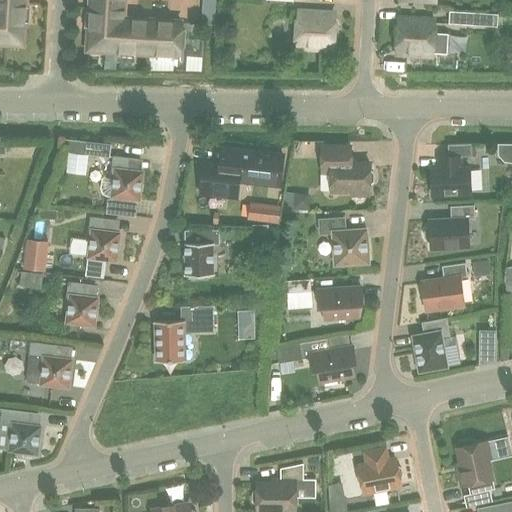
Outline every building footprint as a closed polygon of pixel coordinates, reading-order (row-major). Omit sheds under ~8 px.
[(0,0),(0,25),(7,26),(7,33),(6,43),(22,44),(24,22),(28,22),(29,7),(25,6),(25,0),(0,0)] [(88,49),(89,49),(104,50),(104,40),(105,40),(105,33),(121,34),(122,18),(123,18),(124,3),(91,1),(90,12),(86,11),(85,27),(89,27),(88,49)] [(475,13),(449,11),(449,23),(474,25),(475,13)] [(298,14),(296,44),(332,47),(333,34),(337,31),(337,24),(334,21),(334,16),(298,14)] [(105,33),(105,40),(104,40),(104,50),(119,51),(119,55),(135,57),(135,52),(148,53),(150,20),(123,18),(122,18),(121,34),(105,33)] [(181,22),(150,20),(148,53),(157,54),(157,58),(173,59),(173,55),(179,55),(179,46),(184,47),(185,31),(180,31),(181,22)] [(434,22),(398,20),(398,24),(395,27),(394,34),(397,38),(396,51),(446,54),(447,33),(434,32),(434,22)] [(223,50),(222,66),(234,66),(235,51),(223,50)] [(201,69),(201,55),(186,55),(186,69),(201,69)] [(497,158),(511,160),(511,142),(499,140),(497,158)] [(111,144),(87,141),(85,154),(109,156),(111,144)] [(471,143),(448,144),(449,169),(431,169),(433,195),(470,193),(469,168),(460,168),(460,156),(472,156),(471,143)] [(331,172),(331,190),(369,191),(369,185),(373,181),(373,172),(369,168),(370,163),(350,163),(350,145),(322,145),(322,172),(331,172)] [(206,167),(203,169),(203,176),(205,178),(203,193),(239,197),(241,180),(280,185),(283,154),(222,147),(220,164),(206,162),(206,167)] [(139,199),(143,172),(125,169),(127,158),(114,156),(111,177),(114,177),(114,178),(102,177),(100,189),(102,193),(106,195),(139,199)] [(285,192),(283,208),(309,210),(310,201),(304,193),(285,192)] [(57,210),(40,208),(39,217),(56,219),(57,210)] [(88,238),(91,238),(86,275),(103,277),(105,259),(116,260),(119,232),(102,230),(104,218),(91,217),(88,238)] [(344,218),(334,219),(320,220),(321,233),(333,232),(335,264),(368,262),(366,229),(345,230),(344,218)] [(426,229),(425,233),(425,237),(427,240),(431,242),(431,248),(469,246),(467,219),(467,218),(451,219),(429,220),(430,227),(426,229)] [(268,241),(268,224),(251,224),(251,241),(268,241)] [(207,242),(185,243),(185,275),(189,275),(189,277),(204,277),(204,274),(214,274),(214,273),(213,273),(213,270),(216,270),(215,255),(213,255),(213,244),(219,244),(219,230),(206,230),(207,242)] [(23,268),(45,271),(49,241),(27,238),(23,268)] [(467,276),(465,262),(442,266),(444,279),(422,282),(426,309),(464,304),(460,277),(467,276)] [(20,285),(41,287),(42,274),(21,271),(20,285)] [(309,278),(284,281),(285,293),(311,291),(309,278)] [(80,295),(82,283),(69,282),(66,303),(69,303),(67,322),(94,325),(98,298),(80,295)] [(362,303),(361,287),(318,290),(319,306),(324,306),(325,318),(358,316),(357,303),(362,303)] [(155,320),(155,361),(159,360),(184,360),(184,332),(215,331),(214,305),(181,306),(181,320),(159,320),(155,320)] [(238,337),(254,337),(254,309),(238,309),(238,337)] [(413,336),(419,371),(447,366),(443,346),(446,346),(450,339),(446,318),(422,323),(424,334),(413,336)] [(30,355),(27,381),(41,383),(41,384),(68,387),(72,359),(71,359),(54,357),(56,345),(31,342),(29,355),(30,355)] [(299,343),(276,347),(278,362),(302,358),(299,343)] [(496,346),(478,345),(478,366),(496,362),(496,346)] [(350,363),(355,362),(352,346),(310,354),(312,370),(318,369),(320,381),(352,375),(350,363)] [(144,379),(145,392),(123,394),(126,422),(174,418),(171,390),(181,389),(180,376),(144,379)] [(23,424),(25,412),(0,408),(0,422),(10,423),(9,431),(12,431),(9,450),(37,454),(41,426),(23,424)] [(458,472),(461,486),(492,479),(484,442),(475,444),(470,441),(462,443),(458,448),(457,448),(462,471),(458,472)] [(366,453),(369,464),(359,466),(360,472),(357,476),(358,483),(363,486),(364,491),(401,484),(400,479),(402,475),(401,467),(397,464),(396,459),(386,461),(384,449),(366,453)] [(303,480),(303,463),(280,468),(280,483),(257,482),(257,488),(253,492),(253,501),(257,505),(257,510),(295,511),(295,480),(303,480)] [(343,482),(328,483),(329,511),(342,511),(345,511),(343,482)] [(489,490),(464,496),(466,508),(492,502),(489,490)] [(511,511),(511,501),(478,508),(478,511),(511,511)] [(190,509),(189,503),(152,510),(152,511),(195,511),(194,511),(190,509)]
